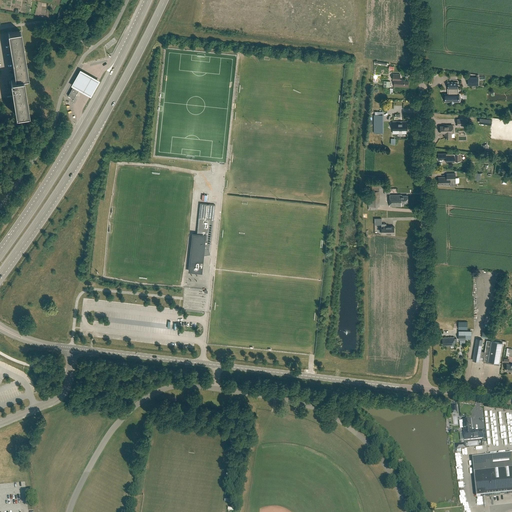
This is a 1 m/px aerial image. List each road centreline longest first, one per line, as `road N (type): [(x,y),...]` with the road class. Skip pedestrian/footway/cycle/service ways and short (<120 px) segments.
road 1 (unclassified): [(423,389),(418,0)]
road 2 (tertiary): [(423,389),(72,348)]
road 3 (primary): [(0,275),(93,134),(165,0)]
road 4 (primary): [(148,0),(79,133),(0,255)]
